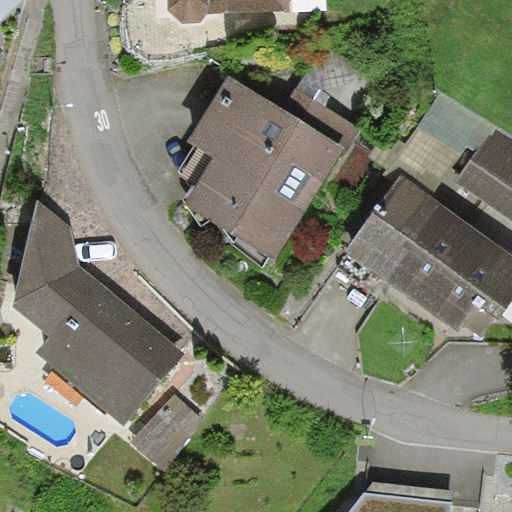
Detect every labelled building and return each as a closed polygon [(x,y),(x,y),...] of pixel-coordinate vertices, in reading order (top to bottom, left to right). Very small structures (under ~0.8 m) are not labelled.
[(158,0),(159,11),(173,22),(191,23),(199,9),(283,7),(282,0),(158,0)] [(265,257),(348,128),(248,64),(193,151),(209,161),(181,204),(265,257)] [(440,205),(396,175),(339,256),(362,272),(430,319),(469,346),(511,284),(511,144),(492,131),(440,205)] [(170,352),(24,228),(3,307),(40,338),(29,351),(111,421),(170,352)] [(199,418),(170,394),(128,445),(157,469),(199,418)] [(448,511),(450,500),(363,489),(344,511),(448,511)]
